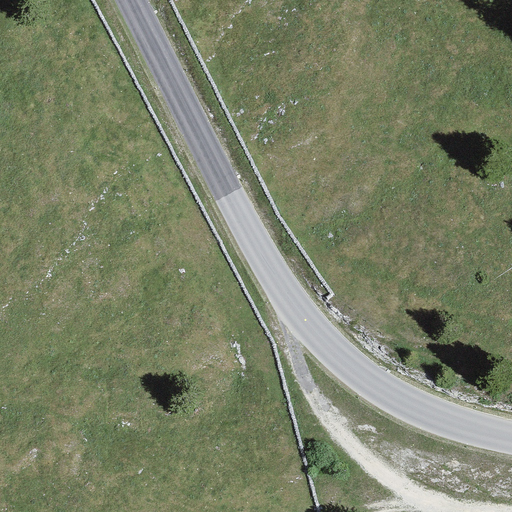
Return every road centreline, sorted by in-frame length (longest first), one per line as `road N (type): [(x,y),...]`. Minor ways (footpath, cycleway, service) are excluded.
road 1 (tertiary): [(126,0),(253,253),(302,322),(372,386),(511,440)]
road 2 (track): [(280,291),(311,395),(340,434),(377,472),(454,511)]
